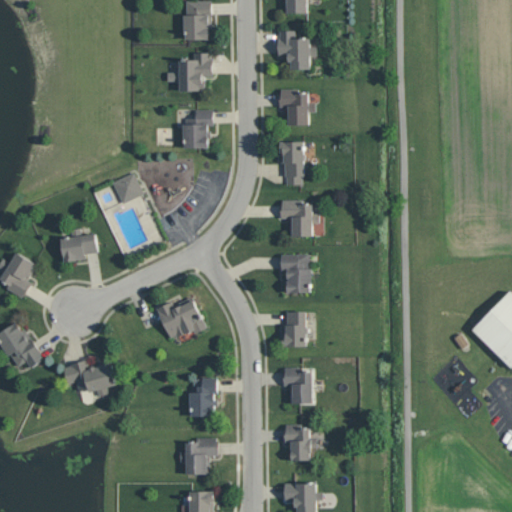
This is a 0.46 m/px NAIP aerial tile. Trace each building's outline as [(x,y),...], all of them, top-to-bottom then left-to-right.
[(212,0),(186,0),(186,38),(212,39),(212,0)] [(308,12),(308,0),(285,0),(286,12),(308,12)] [(280,54),(290,54),(291,68),(312,68),(311,54),(318,54),(318,46),(311,46),(311,37),(297,37),(297,29),(280,29),(280,54)] [(181,90),(206,89),(205,76),(213,75),(213,51),(195,52),(195,58),(181,58),(181,71),(169,71),(169,80),(181,80),(181,90)] [(310,92),(295,92),(295,88),(281,88),(281,106),(287,106),(287,124),(311,124),(311,111),(317,111),(317,101),(310,101),(310,92)] [(186,147),(211,147),(210,124),(215,124),(214,108),(197,109),(197,120),(185,120),(186,147)] [(305,140),(305,175),(303,175),(304,183),(288,183),(288,175),(286,175),(286,162),(282,162),(281,140),(305,140)] [(114,179),(122,202),(144,194),(136,171),(114,179)] [(314,203),(314,213),(321,213),(321,221),(313,221),(313,234),(294,235),(294,231),(290,231),(290,217),(282,217),(282,206),(283,206),(283,199),(306,199),(306,203),(314,203)] [(99,251),(86,253),(86,257),(76,258),(76,259),(66,260),(62,237),(72,235),(71,228),(81,227),(82,234),(96,232),(99,251)] [(33,281),(26,295),(25,294),(24,296),(8,287),(10,283),(2,278),(7,269),(0,265),(0,263),(4,257),(11,262),(18,251),(36,262),(38,263),(29,279),(33,281)] [(313,267),(312,291),(288,292),(289,282),(286,282),(286,269),(283,269),(283,253),(311,253),(311,267),(313,267)] [(511,290),(475,329),(511,365),(511,290)] [(208,326),(196,333),(194,329),(188,333),(187,332),(179,335),(178,334),(172,336),(157,307),(172,300),(176,307),(182,303),(183,305),(194,299),(200,309),(208,326)] [(307,310),(307,345),(284,345),(284,324),(288,324),(288,310),(307,310)] [(46,358),(32,367),(28,360),(20,366),(13,354),(10,355),(1,341),(2,341),(0,335),(0,332),(18,320),(23,329),(25,328),(32,338),(34,338),(46,358)] [(111,392),(100,395),(98,389),(91,391),(89,386),(80,389),(77,381),(69,382),(65,366),(72,364),(72,363),(88,358),(91,367),(97,365),(97,366),(102,364),(102,363),(112,361),(119,383),(109,387),(111,392)] [(314,370),(314,402),(291,402),(291,384),(285,384),(284,374),(286,374),(286,367),(305,366),(305,370),(314,370)] [(218,376),(219,393),(216,393),(216,398),(218,398),(218,405),(216,405),(216,414),(193,415),(193,408),(191,408),(191,391),(193,391),(193,385),(204,385),(204,376),(218,376)] [(318,437),(318,446),(313,446),(313,452),(311,452),(311,459),(293,459),(293,441),(286,441),(285,430),(287,430),(287,423),(302,423),(302,427),(311,427),(311,436),(318,437)] [(219,439),(220,455),(211,455),(211,470),(208,470),(208,473),(188,473),(188,460),(181,460),(181,451),(187,451),(187,441),(197,442),(197,436),(217,436),(217,439),(219,439)] [(324,491),(324,499),(318,499),(318,511),(299,511),(299,505),(296,505),(296,499),(286,499),(286,482),(318,482),(318,491),(324,491)] [(215,490),(215,511),(210,511),(191,511),(191,490),(215,490)]
